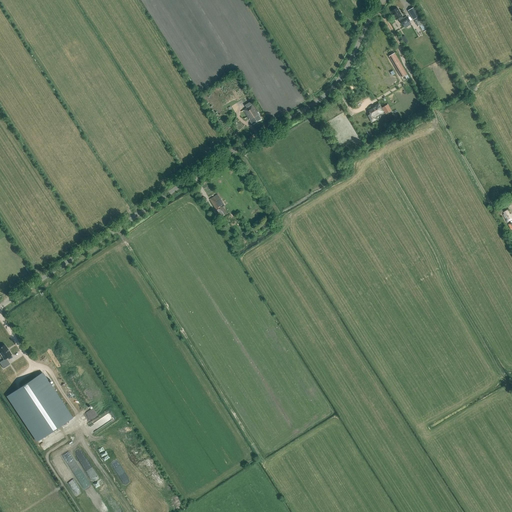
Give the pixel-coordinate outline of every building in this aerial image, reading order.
[(415,7),(409,11),(414,20),(420,16),(415,7)] [(396,21),(398,19),(403,26),(410,21),(407,16),(403,19),(402,17),(403,16),(397,8),(390,12),(396,21)] [(425,24),(421,17),(415,20),(419,27),(425,24)] [(389,56),(402,78),(407,75),(395,53),(389,56)] [(259,113),(253,104),(252,105),(250,102),(244,105),(246,108),(243,110),(251,123),(252,122),(254,124),(261,119),(258,114),(259,113)] [(371,122),(376,119),(374,117),(384,111),(386,114),(391,111),(387,105),(382,108),(383,108),(382,109),(379,104),(374,106),(375,107),(369,111),(371,114),(368,116),(371,122)] [(224,205),(217,195),(210,199),(218,213),(216,214),(219,219),(227,214),(222,206),(224,205)] [(503,214),(506,221),(509,220),(511,222),(510,223),(511,225),(511,219),(511,218),(511,217),(510,214),(509,214),(507,210),(503,212),(504,214),(503,214)] [(0,362),(0,363),(3,369),(9,365),(5,359),(11,355),(4,344),(1,347),(1,346),(0,346),(0,354),(4,360),(0,362)] [(7,396),(37,441),(72,418),(42,373),(7,396)] [(83,454),(76,457),(83,469),(89,466),(83,454)] [(73,491),(79,488),(74,481),(68,484),(73,491)]
